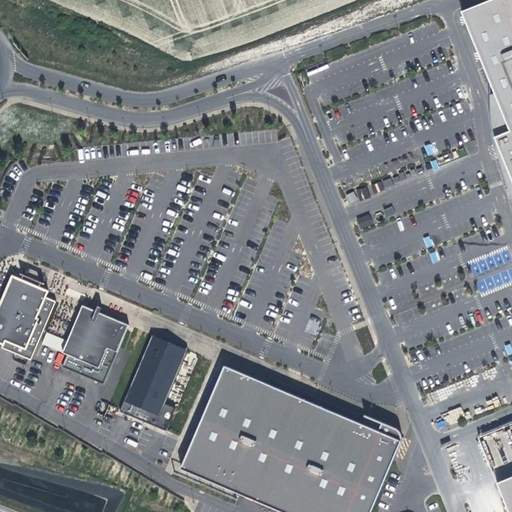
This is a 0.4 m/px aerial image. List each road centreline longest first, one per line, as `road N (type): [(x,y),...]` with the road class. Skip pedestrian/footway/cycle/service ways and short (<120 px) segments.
road 1 (unclassified): [(511,226),(478,99),(440,4),(280,59)]
road 2 (unclassified): [(280,59),(165,96),(130,97),(3,56)]
road 3 (unclassified): [(229,511),(0,386)]
road 4 (unclassified): [(390,339),(304,121)]
road 5 (unclassified): [(0,90),(153,118),(225,98)]
road 6 (unclassified): [(409,388),(391,393),(336,374),(371,362),(390,339)]
